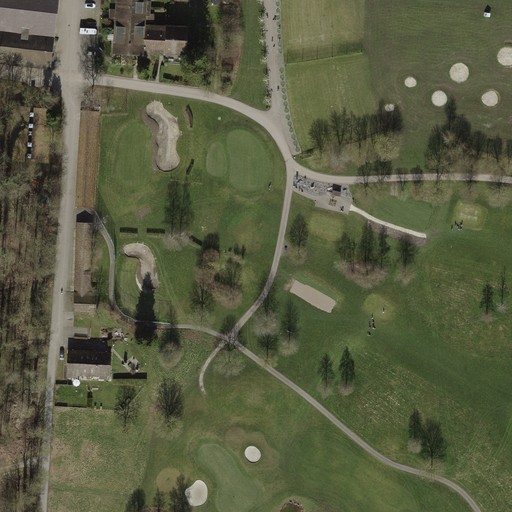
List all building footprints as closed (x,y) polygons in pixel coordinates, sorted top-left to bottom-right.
[(0,0),(0,64),(52,70),(58,0),(0,0)] [(110,0),(111,3),(116,3),(116,9),(110,9),(110,13),(109,19),(115,19),(114,53),(137,55),(144,55),(144,53),(186,56),(188,27),(155,25),(155,15),(150,14),(151,1),(148,1),(147,0),(110,0)] [(100,111),(81,110),(81,112),(76,207),(95,208),(100,111)] [(60,113),(44,112),(42,153),(59,154),(60,113)] [(93,224),(77,223),(77,233),(75,313),(96,314),(97,294),(91,294),(93,224)] [(77,351),(68,351),(68,377),(78,378),(78,376),(100,376),(100,379),(109,379),(110,352),(103,352),(77,351)]
